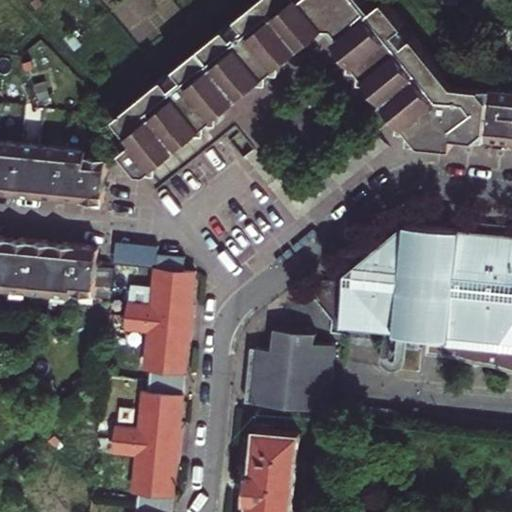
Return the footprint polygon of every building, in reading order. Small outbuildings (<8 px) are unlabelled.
[(511,78),(452,72),(398,7),(392,0),(387,0),(385,2),(383,0),(261,0),(253,7),(234,23),(191,58),(192,59),(190,59),(126,111),(140,130),(124,143),(142,165),(151,165),(161,157),(185,137),(219,109),(225,104),(248,85),(270,67),(290,51),(310,34),(329,19),(362,59),(372,72),(376,77),(388,90),(396,101),(409,116),(428,139),(443,140),(454,132),(511,137),(511,78)] [(42,191),(42,182),(48,125),(0,120),(0,177),(26,180),(25,189),(42,191)] [(92,187),(109,189),(113,140),(94,138),(95,130),(48,125),(42,182),(57,183),(56,192),(65,193),(77,194),(92,195),(92,187)] [(0,177),(0,186),(15,188),(25,189),(26,180),(0,177)] [(56,192),(57,183),(42,182),(42,191),(50,191),(56,192)] [(109,189),(92,187),(92,195),(97,196),(108,197),(109,189)] [(511,227),(409,216),(338,269),(333,327),(391,335),(511,347),(511,227)] [(0,244),(12,246),(13,235),(4,235),(0,234),(0,244)] [(21,236),(13,235),(12,246),(20,247),(21,236)] [(21,236),(20,247),(12,246),(6,301),(66,307),(72,242),(63,241),(54,240),(53,250),(36,248),(37,238),(28,237),(21,236)] [(53,250),(54,240),(47,239),(37,238),(36,248),(53,250)] [(82,243),(72,242),(66,307),(98,311),(103,255),(86,254),(87,243),(82,243)] [(103,255),(104,245),(94,244),(87,243),(86,254),(103,255)] [(0,300),(6,301),(12,246),(0,244),(0,300)] [(158,305),(136,303),(135,314),(194,320),(197,298),(199,272),(192,271),(194,251),(164,248),(158,305)] [(152,377),(189,380),(191,350),(194,320),(135,314),(134,324),(157,327),(152,377)] [(249,369),(246,400),(328,409),(336,342),(314,339),(316,330),(274,325),(272,346),(261,345),(259,371),(249,369)] [(123,435),(183,442),(185,415),(189,380),(152,377),(147,426),(124,424),(123,435)] [(122,448),(145,450),(140,500),(177,504),(181,460),(183,442),(123,435),(122,448)] [(251,503),(249,511),(297,511),(303,451),(260,447),(256,491),(252,491),(251,503)] [(139,511),(175,511),(177,504),(140,500),(139,511)]
